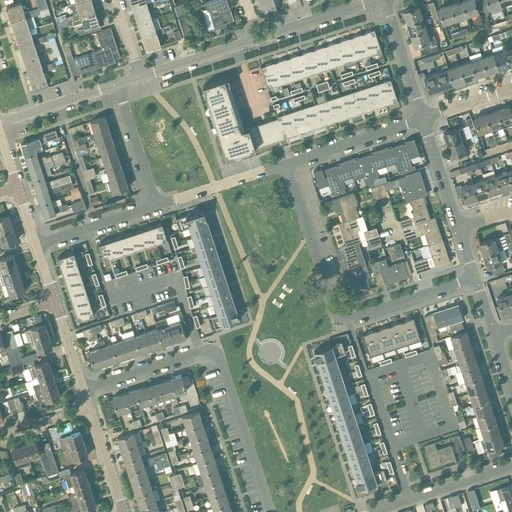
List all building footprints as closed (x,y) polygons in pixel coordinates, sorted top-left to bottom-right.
[(40,13),(40,11),(48,8),(45,0),(36,0),(39,8),(32,10),(34,15),(40,13)] [(75,2),(71,3),(74,14),(73,14),(75,20),(81,17),(81,15),(95,10),(91,0),(80,0),(76,1),(75,2)] [(152,0),(147,2),(146,0),(130,0),(133,9),(148,4),(149,7),(156,5),(154,0),(152,0)] [(227,0),(204,0),(210,18),(204,20),(208,31),(227,25),(226,22),(234,19),(234,18),(231,19),(227,7),(230,6),(227,0)] [(274,0),(257,0),(262,12),(276,7),(274,0)] [(462,0),(450,4),(455,19),(456,19),(457,22),(461,21),(460,17),(467,15),(462,0)] [(462,0),(467,15),(478,11),(484,9),(485,13),(485,12),(481,0),(462,0)] [(481,0),(485,12),(486,15),(489,14),(487,8),(489,7),(490,8),(501,4),(500,0),(481,0)] [(437,13),(436,11),(433,1),(427,3),(429,9),(430,9),(432,14),(437,13)] [(26,15),(25,12),(22,2),(7,6),(11,20),(26,15)] [(153,18),(149,7),(148,4),(133,9),(138,23),(153,18)] [(175,6),(184,35),(191,33),(182,4),(175,6)] [(444,23),(455,19),(450,4),(439,8),(444,23)] [(422,18),(421,16),(418,6),(404,11),(407,22),(422,18)] [(27,17),(34,15),(32,10),(25,12),(26,15),(11,20),(15,33),(30,28),(27,17)] [(80,35),(92,31),(90,27),(100,24),(95,10),(81,15),(81,17),(75,20),(73,14),(66,16),(67,19),(68,22),(72,20),(74,25),(83,22),(85,28),(78,30),(80,35)] [(67,19),(66,16),(65,14),(57,17),(58,22),(67,19)] [(156,29),(153,18),(138,23),(142,36),(157,32),(158,34),(165,32),(163,27),(156,29)] [(426,29),(422,18),(407,22),(411,34),(426,29)] [(121,56),(118,50),(111,27),(97,32),(102,48),(93,51),(99,67),(99,66),(108,63),(109,64),(116,61),(115,58),(121,56)] [(34,39),(30,28),(15,33),(20,46),(35,42),(34,39)] [(361,33),(369,55),(382,51),(375,29),(366,32),(362,34),(362,33),(361,33)] [(434,34),(428,36),(426,29),(411,34),(415,46),(418,45),(420,50),(437,45),(434,34)] [(176,41),(182,39),(179,30),(173,32),(176,41)] [(161,45),(158,34),(157,32),(142,36),(147,50),(161,45)] [(349,37),(356,60),(369,55),(361,33),(353,36),(354,36),(350,38),(349,37)] [(35,44),(42,42),(41,37),(34,39),(35,42),(20,46),(24,60),(39,55),(35,44)] [(336,41),(344,64),(356,60),(349,37),(341,40),(341,41),(337,42),(337,41),(336,41)] [(324,45),(331,68),(344,64),(336,41),(328,44),(329,45),(325,46),(324,45)] [(311,49),(319,72),(331,68),(324,45),(316,48),(316,49),(312,50),(312,49),(311,49)] [(299,54),(306,76),(319,72),(311,49),(303,52),(304,53),(300,54),(299,53),(299,54)] [(499,68),(510,65),(505,50),(494,54),(499,68)] [(73,58),(72,54),(67,56),(73,75),(89,70),(89,69),(98,66),(98,67),(99,67),(93,51),(73,58)] [(286,58),(294,80),(306,76),(299,54),(291,56),(291,57),(287,58),(287,57),(286,58)] [(487,72),(499,68),(494,54),(482,57),(487,72)] [(42,65),(39,55),(24,60),(29,73),(43,69),(42,65)] [(476,76),(487,72),(482,57),(471,61),(476,76)] [(274,62),(281,84),(294,80),(286,58),(278,60),(279,61),(275,62),(274,62)] [(464,79),(476,76),(471,61),(460,65),(464,79)] [(261,66),(268,89),(281,84),(274,62),(266,64),(266,65),(262,67),(262,66),(261,66)] [(43,69),(29,73),(33,87),(48,82),(44,71),(51,69),(49,63),(42,65),(43,69)] [(442,87),(453,83),(448,69),(447,64),(442,66),(443,70),(437,72),(442,87)] [(453,83),(464,79),(460,65),(448,69),(453,83)] [(430,91),(442,87),(437,72),(425,76),(430,91)] [(225,78),(204,85),(206,93),(204,94),(206,100),(208,99),(211,107),(209,108),(211,113),(213,113),(215,121),(213,121),(215,127),(217,127),(217,128),(220,127),(223,135),(220,136),(227,157),(236,154),(236,156),(248,152),(248,150),(284,138),(277,118),(245,128),(230,83),(228,77),(225,78)] [(391,79),(378,83),(385,105),(389,103),(390,104),(398,101),(391,79)] [(378,83),(365,87),(372,109),(373,109),(377,107),(377,108),(386,105),(385,105),(378,83)] [(365,87),(353,91),(360,113),(364,111),(364,112),(373,109),(372,109),(365,87)] [(353,91),(340,95),(347,117),(348,117),(352,116),(360,114),(360,113),(353,91)] [(340,95),(328,99),(335,121),(339,120),(348,118),(348,117),(347,117),(340,95)] [(328,99),(315,103),(322,125),(323,125),(327,124),(327,125),(335,122),(335,121),(328,99)] [(315,103),(302,108),(309,129),(310,129),(314,128),(314,129),(323,126),(323,125),(322,125),(315,103)] [(509,106),(498,110),(502,124),(504,128),(508,127),(507,123),(511,120),(511,108),(510,109),(509,106)] [(302,108),(290,112),(297,133),(301,132),(302,133),(310,130),(310,129),(309,129),(302,108)] [(496,126),(502,124),(498,110),(486,113),(491,128),(495,141),(500,140),(496,126)] [(290,112),(277,116),(277,118),(284,138),(285,138),(285,137),(289,136),(289,137),(298,134),(297,133),(290,112)] [(479,132),(491,128),(486,113),(474,117),(479,132)] [(105,116),(91,120),(95,132),(109,128),(105,116)] [(471,117),(466,119),(468,125),(469,128),(474,127),(471,118),(471,117)] [(463,126),(444,133),(447,144),(462,140),(467,138),(463,126)] [(109,128),(95,132),(97,138),(94,139),(95,145),(99,144),(113,139),(109,128)] [(41,142),(58,137),(56,129),(44,133),(45,136),(21,143),(25,155),(36,152),(34,146),(42,144),(41,142)] [(76,151),(81,150),(88,148),(84,136),(77,138),(72,139),(76,151)] [(400,144),(409,171),(416,169),(415,164),(412,165),(410,158),(420,154),(414,137),(406,140),(406,142),(404,143),(404,142),(403,142),(403,143),(401,143),(400,143),(400,144)] [(113,139),(99,144),(103,156),(117,151),(113,139)] [(456,161),(466,158),(467,157),(465,151),(466,151),(462,140),(447,144),(451,156),(455,155),(456,161)] [(389,145),(380,148),(386,165),(396,162),(398,170),(399,169),(401,174),(407,172),(409,171),(400,144),(398,144),(397,144),(397,145),(395,145),(394,145),(395,145),(393,146),(391,146),(392,147),(389,148),(389,145)] [(365,155),(364,155),(374,182),(380,180),(378,176),(379,176),(377,168),(386,165),(380,148),(372,151),(373,153),(371,154),(371,153),(370,153),(370,154),(368,154),(367,154),(365,155)] [(80,163),(85,162),(81,150),(76,151),(80,163)] [(29,167),(64,156),(63,151),(46,156),(46,155),(38,157),(36,152),(25,155),(29,167)] [(117,151),(103,156),(106,168),(107,168),(121,163),(117,151)] [(355,156),(347,159),(353,176),(353,179),(363,176),(367,188),(375,185),(374,182),(364,155),(364,156),(362,156),(361,156),(359,157),(358,157),(358,158),(356,159),(355,156)] [(54,166),(66,162),(64,156),(29,167),(33,180),(44,176),(52,174),(49,167),(54,165),(54,166)] [(332,166),(331,166),(340,193),(346,192),(345,187),(346,187),(343,179),(353,176),(347,159),(339,162),(340,164),(338,165),(337,164),(336,164),(336,165),(334,165),(332,166)] [(121,163),(107,168),(110,180),(125,175),(121,163)] [(322,167),(314,170),(319,187),(329,184),(333,196),(340,193),(331,166),(330,166),(331,166),(329,167),(328,167),(326,168),(326,167),(325,168),(325,169),(323,169),(322,167)] [(423,195),(428,194),(420,171),(403,176),(410,199),(411,199),(423,195)] [(500,190),(511,186),(507,171),(496,175),(500,190)] [(37,192),(72,180),(69,174),(46,182),(44,176),(33,180),(37,192)] [(125,175),(110,180),(114,192),(128,187),(125,175)] [(489,194),(500,190),(496,175),(484,179),(489,194)] [(478,197),(489,194),(484,179),(473,183),(478,197)] [(51,200),(49,193),(73,185),(72,180),(37,192),(41,204),(51,200)] [(382,195),(389,193),(385,182),(379,184),(382,195)] [(466,201),(478,197),(473,183),(461,186),(460,184),(455,186),(458,197),(464,195),(466,201)] [(376,197),(382,195),(379,184),(372,186),(376,197)] [(343,221),(356,217),(359,216),(355,205),(357,204),(354,193),(332,200),(336,212),(339,210),(343,221)] [(402,227),(430,218),(423,195),(411,199),(414,210),(412,211),(413,215),(400,220),(402,227)] [(86,207),(84,199),(71,204),(73,212),(86,207)] [(60,204),(53,206),(51,200),(41,204),(45,216),(69,208),(67,203),(60,205),(60,204)] [(175,218),(179,230),(189,227),(207,221),(204,210),(191,214),(191,213),(175,218)] [(9,215),(0,218),(0,231),(14,227),(9,215)] [(430,218),(402,227),(406,239),(424,233),(428,244),(443,239),(435,216),(430,218)] [(347,245),(355,243),(358,242),(361,241),(357,229),(360,228),(356,217),(343,221),(339,223),(347,245)] [(210,231),(207,221),(189,227),(192,237),(210,231)] [(162,222),(152,226),(157,242),(167,238),(166,234),(164,228),(162,222)] [(152,226),(141,229),(147,245),(157,242),(152,226)] [(0,240),(1,240),(2,245),(17,239),(14,227),(0,231),(0,240)] [(366,239),(379,235),(376,227),(363,231),(366,239)] [(141,229),(131,233),(136,249),(147,245),(141,229)] [(214,240),(210,231),(192,237),(195,246),(214,240)] [(131,233),(121,236),(126,252),(136,249),(131,233)] [(484,254),(498,250),(502,249),(508,246),(506,238),(510,237),(509,233),(504,235),(505,236),(495,239),(494,238),(480,243),(484,254)] [(369,247),(382,243),(379,235),(366,239),(369,247)] [(121,236),(110,239),(115,255),(126,252),(121,236)] [(110,239),(100,243),(104,255),(105,259),(115,255),(110,239)] [(443,239),(428,244),(432,255),(414,261),(418,273),(450,262),(443,239)] [(217,250),(214,240),(195,246),(199,256),(217,250)] [(347,245),(341,247),(348,270),(366,264),(358,242),(355,243),(347,245)] [(397,256),(404,254),(400,242),(393,245),(397,256)] [(493,271),(502,268),(504,267),(502,261),(505,260),(506,258),(503,249),(502,249),(498,250),(484,254),(487,266),(491,265),(493,271)] [(220,260),(217,250),(199,256),(202,266),(220,260)] [(78,262),(74,251),(58,256),(61,267),(78,262)] [(0,271),(18,266),(14,254),(0,258),(0,271)] [(403,261),(392,265),(388,266),(385,258),(378,260),(382,271),(385,283),(408,276),(405,266),(403,261)] [(223,269),(220,260),(202,266),(205,275),(223,269)] [(406,261),(403,261),(405,266),(408,276),(411,275),(412,275),(407,260),(406,261)] [(81,272),(78,262),(61,267),(65,277),(81,272)] [(366,264),(348,270),(356,293),(370,288),(367,277),(370,277),(366,264)] [(0,284),(22,278),(18,266),(0,271),(0,284)] [(226,279),(223,269),(205,275),(208,285),(226,279)] [(379,285),(385,283),(382,271),(375,273),(379,285)] [(84,282),(81,272),(65,277),(68,288),(84,282)] [(22,278),(0,284),(0,285),(7,283),(11,295),(26,290),(22,278)] [(229,289),(226,279),(208,285),(211,295),(229,289)] [(68,288),(71,298),(88,293),(84,283),(84,282),(68,288)] [(233,298),(229,289),(211,295),(214,304),(233,298)] [(91,303),(88,293),(71,298),(75,308),(91,303)] [(502,312),(511,308),(511,301),(509,293),(497,297),(502,312)] [(236,308),(233,298),(214,304),(217,314),(236,308)] [(177,309),(176,306),(174,300),(162,304),(164,309),(169,308),(170,311),(177,309)] [(95,314),(91,303),(75,308),(78,319),(95,314)] [(453,334),(465,331),(461,319),(463,319),(458,304),(434,312),(434,313),(424,316),(427,325),(428,330),(431,336),(438,334),(435,327),(449,323),(453,334)] [(208,317),(211,329),(227,324),(227,323),(239,319),(236,308),(217,314),(208,317)] [(402,322),(401,322),(408,344),(409,343),(411,348),(422,344),(420,340),(421,339),(414,317),(405,320),(406,321),(402,322)] [(112,327),(119,325),(117,319),(110,321),(112,327)] [(169,324),(174,340),(186,337),(181,320),(169,324)] [(389,326),(396,348),(408,344),(401,322),(402,322),(402,321),(393,324),(393,325),(389,326)] [(28,342),(35,340),(49,335),(45,323),(25,330),(28,342)] [(163,344),(174,340),(169,324),(158,328),(163,344)] [(377,330),(376,330),(383,352),(396,348),(389,326),(389,325),(380,328),(380,329),(377,330)] [(98,338),(96,332),(94,326),(83,330),(84,336),(87,335),(89,341),(98,338)] [(152,348),(163,344),(158,328),(146,332),(152,348)] [(364,333),(363,334),(370,356),(372,355),(374,361),(384,358),(382,352),(383,352),(376,330),(377,330),(376,329),(367,332),(368,333),(364,334),(364,333)] [(470,342),(470,341),(467,330),(465,331),(453,334),(450,335),(454,347),(470,342)] [(140,352),(152,348),(146,332),(135,336),(140,352)] [(16,360),(12,349),(6,350),(1,334),(0,334),(0,353),(1,356),(7,353),(10,362),(16,360)] [(39,351),(43,350),(53,347),(49,335),(35,340),(39,351)] [(129,355),(140,352),(135,336),(123,339),(129,355)] [(112,343),(106,345),(104,339),(99,341),(101,347),(106,363),(117,359),(112,343)] [(117,359),(129,355),(123,339),(112,343),(117,359)] [(326,346),(314,351),(318,361),(336,355),(346,352),(342,340),(326,346)] [(458,358),(474,353),(470,342),(454,347),(448,349),(452,360),(458,358)] [(16,360),(22,358),(18,347),(12,349),(16,360)] [(94,367),(106,363),(101,347),(89,351),(94,367)] [(449,374),(462,370),(478,364),(474,353),(458,358),(460,365),(458,365),(457,364),(447,367),(449,374)] [(336,355),(318,361),(321,371),(339,365),(336,355)] [(12,367),(23,363),(22,358),(16,360),(10,362),(12,367)] [(53,372),(49,361),(29,367),(33,379),(39,377),(53,372)] [(23,363),(12,367),(14,373),(25,369),(23,363)] [(466,381),(482,376),(478,364),(462,370),(466,381)] [(339,365),(321,371),(324,381),(342,375),(339,365)] [(443,376),(449,374),(447,367),(441,369),(443,376)] [(35,391),(57,384),(53,372),(39,377),(40,382),(33,384),(35,391)] [(175,394),(187,390),(182,374),(170,378),(175,394)] [(447,387),(453,385),(449,374),(443,376),(447,387)] [(342,375),(324,381),(327,390),(345,384),(342,375)] [(485,387),(482,377),(482,376),(466,381),(469,392),(485,387)] [(164,397),(175,394),(170,378),(159,381),(164,397)] [(152,401),(164,397),(159,381),(147,385),(152,401)] [(60,396),(57,384),(35,391),(39,403),(60,396)] [(345,384),(327,390),(330,400),(348,394),(345,384)] [(147,385),(136,389),(141,405),(152,401),(147,385)] [(473,404),(489,399),(485,387),(469,392),(473,404)] [(136,389),(124,393),(129,409),(141,405),(136,389)] [(124,393),(113,397),(118,413),(129,409),(124,393)] [(348,394),(330,400),(334,410),(352,404),(348,394)] [(23,409),(20,400),(19,396),(13,398),(16,409),(17,411),(23,409)] [(459,408),(457,403),(455,397),(449,399),(450,399),(451,405),(452,405),(454,410),(459,408)] [(11,410),(16,409),(13,398),(7,400),(11,410)] [(477,415),(493,410),(489,399),(473,404),(477,415)] [(352,404),(334,410),(337,419),(355,413),(352,404)] [(186,427),(203,422),(199,410),(182,416),(186,427)] [(480,427),(497,421),(493,410),(477,415),(480,427)] [(355,413),(337,419),(340,429),(358,423),(355,413)] [(458,421),(464,419),(462,413),(456,415),(458,421)] [(142,425),(140,419),(133,421),(135,427),(142,425)] [(460,428),(466,426),(464,419),(458,421),(460,428)] [(484,438),(500,433),(497,421),(480,427),(476,428),(480,440),(480,439),(484,438)] [(190,439),(206,433),(203,422),(186,427),(190,439)] [(358,423),(340,429),(343,439),(361,433),(358,423)] [(149,439),(161,435),(157,424),(151,426),(153,431),(147,433),(149,439)] [(81,431),(59,438),(63,450),(84,443),(81,431)] [(137,443),(134,432),(117,437),(121,448),(137,443)] [(165,441),(171,439),(169,433),(163,435),(165,441)] [(194,450),(210,445),(206,433),(190,439),(194,450)] [(361,433),(343,439),(346,448),(364,442),(361,433)] [(485,457),(491,455),(500,452),(499,446),(504,444),(500,433),(484,438),(480,439),(480,440),(485,457)] [(457,451),(464,449),(459,434),(453,436),(457,451)] [(157,444),(163,442),(161,435),(149,439),(149,440),(155,438),(157,444)] [(28,458),(40,454),(36,440),(24,444),(28,458)] [(364,442),(346,448),(349,458),(367,452),(364,442)] [(456,458),(452,449),(451,444),(437,448),(435,442),(426,445),(428,451),(427,452),(432,466),(432,465),(445,461),(445,462),(456,458)] [(74,459),(79,458),(88,455),(84,443),(71,447),(74,459)] [(141,455),(137,443),(121,448),(125,460),(141,455)] [(30,463),(28,458),(24,444),(12,448),(17,461),(19,467),(30,463)] [(171,458),(177,456),(175,449),(176,449),(174,444),(167,446),(171,458)] [(214,456),(210,445),(194,450),(198,461),(214,456)] [(162,461),(168,458),(166,452),(148,458),(150,465),(162,461)] [(367,452),(349,458),(353,468),(371,462),(367,452)] [(51,467),(57,466),(53,455),(48,456),(51,467)] [(145,466),(141,455),(125,460),(129,471),(145,466)] [(48,456),(42,458),(45,469),(51,467),(48,456)] [(218,467),(214,456),(198,461),(201,473),(218,467)] [(166,472),(172,470),(168,458),(162,461),(166,472)] [(371,462),(353,468),(356,477),(374,471),(371,462)] [(47,475),(59,471),(57,466),(51,467),(45,469),(47,475)] [(149,477),(145,466),(129,471),(132,483),(149,477)] [(222,479),(218,467),(201,473),(205,484),(222,479)] [(374,471),(356,477),(359,488),(372,484),(372,485),(388,480),(384,468),(374,471)] [(69,487),(74,485),(88,480),(84,469),(65,475),(69,487)] [(44,482),(49,480),(60,477),(59,471),(47,475),(42,476),(44,482)] [(24,482),(20,472),(14,474),(18,484),(24,482)] [(0,482),(5,480),(5,481),(12,478),(11,473),(0,476),(0,482)] [(176,481),(183,479),(181,473),(174,475),(176,481)] [(152,489),(149,478),(149,477),(132,483),(136,494),(152,489)] [(37,478),(30,480),(32,487),(39,485),(37,478)] [(176,481),(178,487),(185,485),(183,479),(176,481)] [(225,490),(222,479),(205,484),(209,496),(225,490)] [(70,499),(71,499),(92,492),(88,480),(74,485),(76,492),(68,494),(70,499)] [(30,481),(21,484),(23,490),(32,487),(30,481)] [(511,483),(497,488),(490,490),(494,502),(500,500),(506,498),(511,496),(511,483)] [(156,500),(152,489),(136,494),(140,506),(156,500)] [(229,502),(225,490),(209,496),(213,507),(229,502)] [(18,504),(29,501),(26,492),(16,495),(18,504)] [(92,492),(71,499),(75,510),(96,504),(92,492)] [(458,493),(451,496),(453,501),(455,507),(462,505),(458,493)] [(186,503),(192,501),(190,495),(184,497),(186,503)] [(511,496),(506,498),(500,500),(504,511),(509,509),(511,508),(511,496)] [(159,511),(160,511),(156,501),(156,500),(140,506),(141,511),(159,511)] [(186,503),(188,510),(194,508),(192,501),(186,503)] [(232,511),(229,502),(213,507),(214,511),(232,511)]
